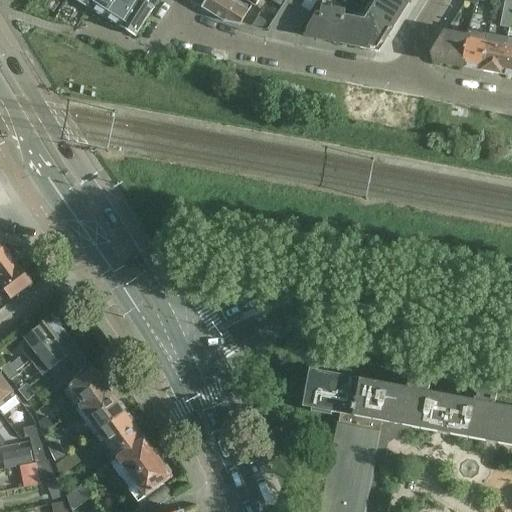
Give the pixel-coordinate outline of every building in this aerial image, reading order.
[(72,0),(89,10),(95,0),(72,0)] [(95,0),(89,10),(104,19),(116,0),(95,0)] [(116,0),(104,19),(120,29),(137,0),(116,0)] [(134,38),(153,9),(148,6),(152,0),(137,0),(120,29),(134,38)] [(206,0),(201,9),(209,14),(223,22),(239,26),(252,6),(242,0),(206,0)] [(283,34),(300,7),(288,0),(287,0),(267,31),(283,34)] [(309,13),(317,0),(305,0),(300,7),(309,13)] [(402,0),(377,0),(368,16),(375,21),(372,25),(378,28),(377,30),(377,36),(385,41),(408,4),(402,0)] [(511,0),(503,0),(498,28),(509,30),(511,13),(511,11),(511,0)] [(305,38),(339,45),(344,17),(345,10),(322,6),(321,14),(317,13),(307,29),(305,38)] [(300,7),(283,34),(297,37),(298,33),(310,14),(309,13),(300,7)] [(344,17),(339,45),(378,52),(385,41),(377,36),(377,30),(378,28),(372,25),(375,21),(368,16),(366,19),(344,17)] [(468,38),(463,68),(481,72),(488,36),(469,33),(468,38)] [(446,34),(432,54),(433,63),(463,68),(468,38),(447,34),(446,34)] [(488,36),(481,72),(482,72),(500,75),(507,40),(488,36)] [(511,40),(507,40),(500,75),(511,77),(511,40)] [(0,246),(0,280),(18,267),(4,249),(0,246)] [(18,267),(0,280),(0,293),(1,294),(4,292),(11,300),(22,292),(24,293),(31,288),(32,282),(27,275),(24,275),(18,267)] [(28,362),(64,333),(51,317),(25,339),(31,346),(22,353),(28,362)] [(77,349),(64,333),(28,362),(29,362),(42,377),(49,371),(77,349)] [(77,349),(49,371),(59,383),(52,389),(55,392),(62,387),(90,365),(77,349)] [(0,370),(9,382),(16,376),(14,373),(23,366),(18,359),(10,365),(9,364),(0,370)] [(309,368),(301,407),(310,408),(310,411),(329,416),(330,413),(339,414),(338,417),(336,425),(319,511),(376,511),(374,508),(375,504),(386,445),(406,432),(411,429),(436,434),(440,435),(451,437),(458,438),(486,443),(490,444),(511,448),(511,409),(503,407),(499,407),(494,406),(496,395),(475,391),(473,402),(428,393),(430,383),(409,379),(407,389),(359,380),(353,378),(347,377),(347,376),(309,368)] [(79,408),(106,388),(100,380),(101,378),(97,372),(95,372),(93,369),(66,390),(79,408)] [(0,374),(0,410),(17,398),(0,374)] [(17,392),(26,403),(34,397),(24,386),(17,392)] [(79,408),(99,434),(125,414),(124,412),(125,410),(121,404),(118,404),(106,388),(79,408)] [(99,434),(118,460),(144,440),(132,424),(133,421),(130,416),(127,417),(125,414),(99,434)] [(46,417),(38,423),(42,434),(53,427),(46,417)] [(24,440),(29,439),(30,442),(40,440),(35,428),(22,429),(24,440)] [(30,442),(34,463),(47,460),(40,440),(30,442)] [(144,440),(118,460),(115,462),(133,487),(128,491),(138,503),(172,478),(170,476),(171,473),(167,468),(165,468),(144,440)] [(58,442),(47,447),(55,463),(65,457),(58,442)] [(28,448),(7,452),(11,467),(31,463),(28,448)] [(48,462),(47,460),(34,463),(39,485),(52,483),(48,462)] [(62,461),(55,466),(60,479),(69,471),(62,461)] [(56,483),(47,486),(52,501),(61,498),(56,483)] [(164,485),(146,500),(152,508),(172,498),(164,485)] [(82,486),(67,497),(72,511),(90,498),(82,486)] [(66,511),(63,503),(51,505),(52,511),(66,511)]
